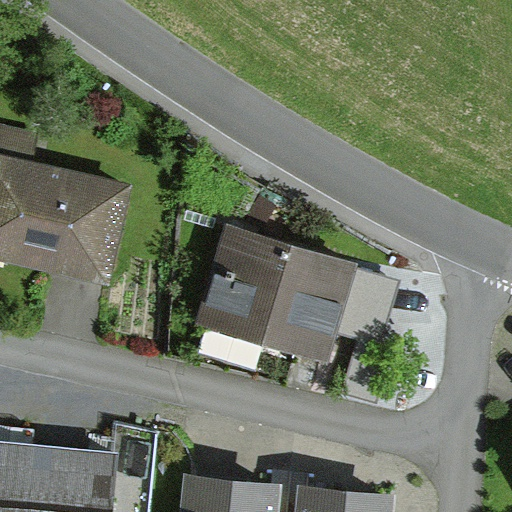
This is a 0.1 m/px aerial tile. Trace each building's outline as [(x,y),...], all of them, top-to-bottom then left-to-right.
[(124,183),(0,159),(0,258),(106,278),(124,183)] [(352,253),(227,222),(200,328),(325,360),(352,253)] [(111,511),(118,444),(0,433),(0,511),(111,511)] [(286,511),(289,487),(193,479),(190,511),(286,511)] [(405,511),(407,497),(311,490),(308,511),(405,511)]
